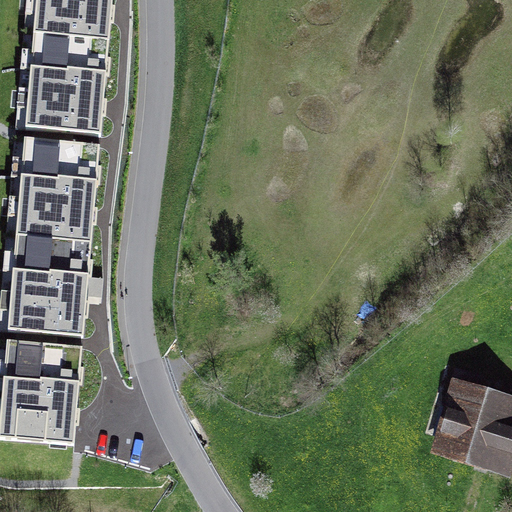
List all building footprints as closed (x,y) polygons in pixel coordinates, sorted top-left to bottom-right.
[(111,46),(115,0),(25,0),(21,36),(111,46)] [(100,150),(111,46),(21,36),(10,140),(100,150)] [(0,244),(89,254),(100,150),(10,140),(0,231),(0,244)] [(0,382),(74,390),(89,254),(0,244),(0,382)] [(74,390),(0,382),(0,444),(68,452),(74,390)] [(511,485),(511,401),(447,384),(425,465),(511,489),(511,485)]
